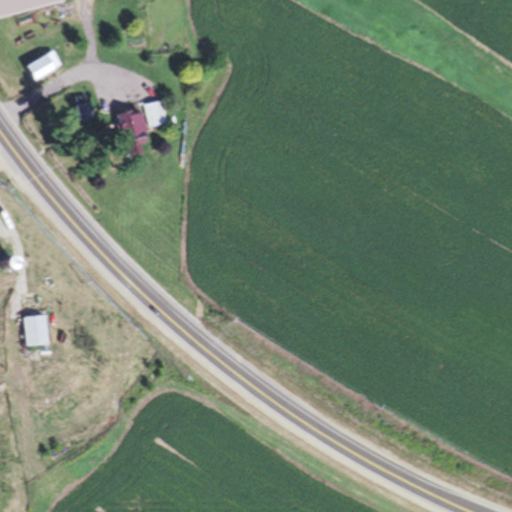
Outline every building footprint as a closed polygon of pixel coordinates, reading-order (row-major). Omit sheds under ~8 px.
[(0,0),(0,15),(60,1),(59,0),(0,0)] [(28,77),(57,67),(51,51),(22,62),(28,77)] [(165,122),(158,99),(141,104),(147,127),(165,122)] [(143,140),(134,111),(106,119),(113,143),(122,140),(124,146),(143,140)] [(23,345),(46,344),(44,314),(22,315),(23,345)]
